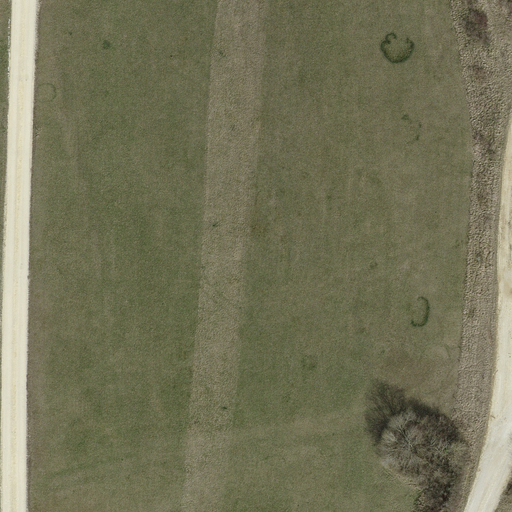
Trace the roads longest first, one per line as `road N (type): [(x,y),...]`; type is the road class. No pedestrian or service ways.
road 1 (track): [(22,0),(16,511)]
road 2 (track): [(511,294),(509,434)]
